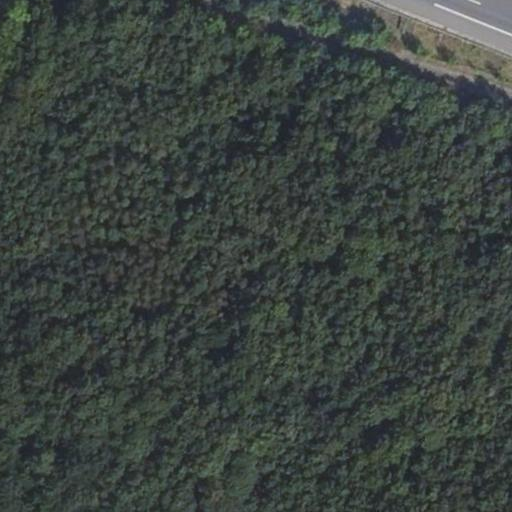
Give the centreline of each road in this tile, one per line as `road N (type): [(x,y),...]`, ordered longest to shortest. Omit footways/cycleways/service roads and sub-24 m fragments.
road 1 (unknown): [(46,0),(454,511)]
road 2 (track): [(511,110),(175,0)]
